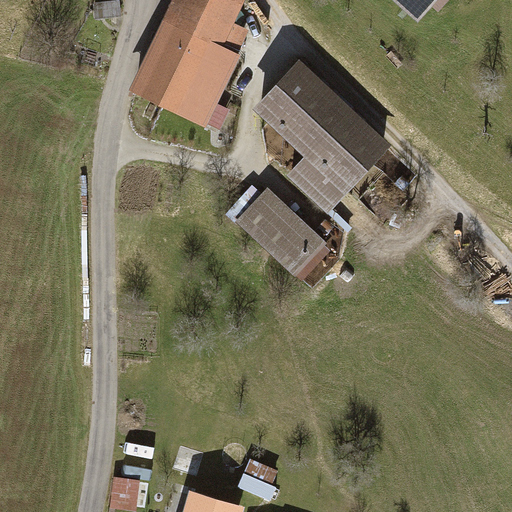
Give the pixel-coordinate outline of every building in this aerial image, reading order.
[(180,0),(137,94),(206,126),(237,59),(222,52),(245,0),(180,0)] [(396,0),(423,23),(443,0),(396,0)] [(119,3),(95,4),(96,18),(120,16),(119,3)] [(289,179),(327,213),(388,146),(299,66),(259,112),(309,157),(289,179)] [(323,244),(268,192),(237,225),(292,277),(323,244)] [(276,487),(245,473),(239,487),(269,500),(276,487)] [(137,482),(115,479),(112,506),(134,509),(137,482)] [(239,511),(241,506),(190,492),(183,511),(239,511)]
